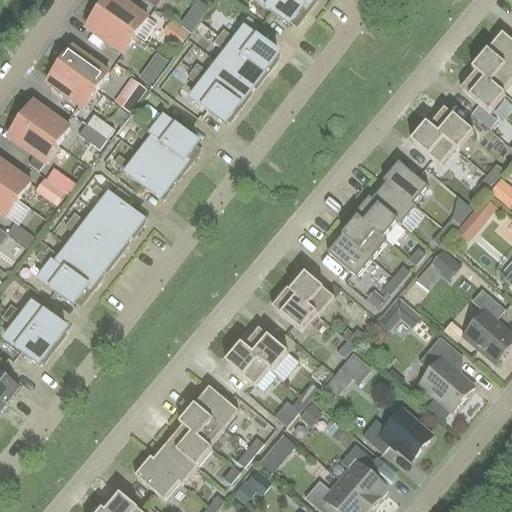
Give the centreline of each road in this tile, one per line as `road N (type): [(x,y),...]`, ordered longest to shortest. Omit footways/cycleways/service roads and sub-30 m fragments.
road 1 (residential): [(489,0),(56,511)]
road 2 (residential): [(371,0),(0,477)]
road 3 (residential): [(422,511),(511,406)]
